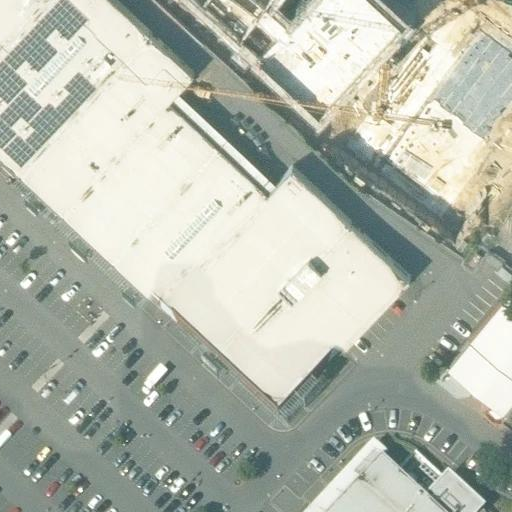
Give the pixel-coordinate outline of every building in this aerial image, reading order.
[(0,0),(0,20),(18,37),(52,0),(0,0)] [(0,20),(0,156),(26,180),(159,40),(116,0),(52,0),(18,37),(0,20)] [(190,0),(157,0),(206,43),(221,27),(190,0)] [(206,0),(241,32),(257,11),(241,0),(206,0)] [(405,12),(392,0),(309,0),(290,21),(293,24),(286,32),(279,26),(259,49),(321,105),(405,12)] [(454,75),(497,0),(442,0),(413,51),(454,75)] [(511,94),(511,5),(510,4),(407,195),(446,216),(511,94)] [(159,40),(26,180),(61,213),(170,97),(194,72),(159,40)] [(170,97),(61,213),(115,264),(224,149),(196,122),(201,118),(193,111),(189,115),(170,97)] [(224,149),(115,264),(159,305),(268,190),(224,149)] [(268,190),(159,305),(278,416),(310,382),(311,383),(411,276),(292,164),(268,190)] [(511,296),(508,293),(448,367),(473,388),(490,402),(503,412),(511,400),(511,296)] [(447,367),(437,379),(457,396),(468,394),(473,388),(448,367),(447,367)] [(511,400),(503,412),(490,402),(486,407),(485,415),(486,415),(495,422),(502,420),(511,427),(511,400)] [(448,476),(424,501),(375,454),(352,478),(359,485),(334,511),(483,511),(486,510),(448,476)]
